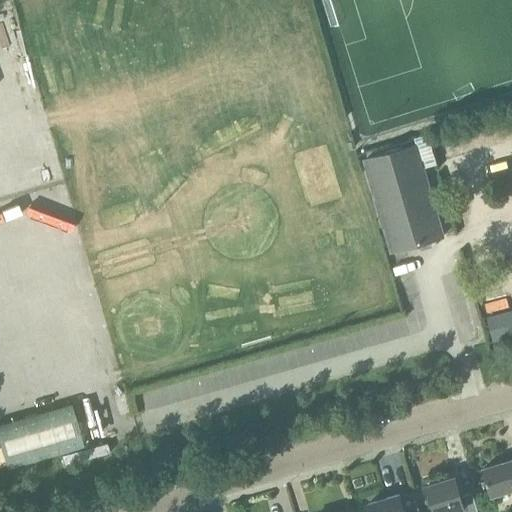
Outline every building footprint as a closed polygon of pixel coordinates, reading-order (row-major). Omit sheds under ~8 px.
[(370,158),(366,159),(393,250),(418,242),(420,247),(435,243),(433,238),(445,235),(419,144),(370,158)] [(511,310),(489,317),(495,341),(511,336),(511,310)] [(0,443),(7,468),(83,446),(71,403),(0,423),(0,443)] [(511,460),(483,469),(491,494),(511,488),(511,460)] [(427,485),(434,510),(429,511),(477,511),(472,492),(460,496),(454,477),(427,485)] [(371,511),(419,511),(418,508),(404,511),(398,494),(368,503),(371,511)]
